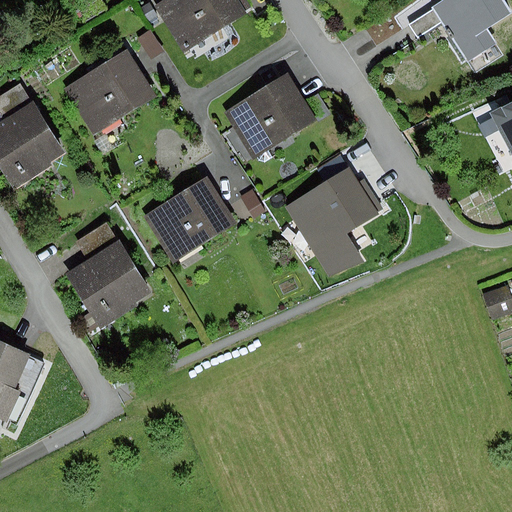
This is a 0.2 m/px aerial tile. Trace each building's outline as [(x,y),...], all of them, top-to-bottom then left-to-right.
[(103,0),(85,0),(76,6),(86,22),(109,9),(103,0)] [(238,0),(170,0),(160,7),(189,51),(247,13),(238,0)] [(443,0),(431,8),(441,24),(466,60),(494,41),(486,30),(511,13),(502,0),(443,0)] [(441,24),(431,8),(406,24),(416,40),(441,24)] [(131,51),(68,91),(96,136),(159,95),(131,51)] [(293,76),(229,115),(256,159),(320,121),(293,76)] [(0,96),(0,117),(4,123),(38,101),(24,81),(0,96)] [(4,123),(0,125),(0,160),(18,189),(72,153),(38,101),(4,123)] [(511,105),(490,116),(511,162),(511,105)] [(354,166),(289,206),(318,251),(382,211),(354,166)] [(213,180),(146,220),(175,268),(242,228),(213,180)] [(268,210),(255,190),(243,197),(256,218),(268,210)] [(91,260),(121,242),(110,223),(79,241),(91,260)] [(91,260),(71,272),(104,326),(159,293),(127,239),(121,242),(91,260)] [(310,246),(297,253),(309,272),(321,265),(310,246)] [(511,314),(511,302),(505,286),(480,296),(491,323),(511,314)] [(31,356),(0,342),(0,418),(3,420),(31,356)] [(62,393),(50,400),(59,414),(71,407),(62,393)]
